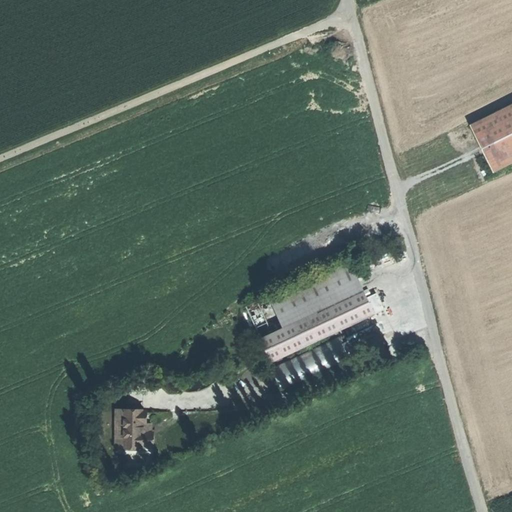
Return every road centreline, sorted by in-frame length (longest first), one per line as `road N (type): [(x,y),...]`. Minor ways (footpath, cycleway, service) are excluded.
road 1 (unclassified): [(345,0),(482,511)]
road 2 (track): [(349,14),(0,158)]
